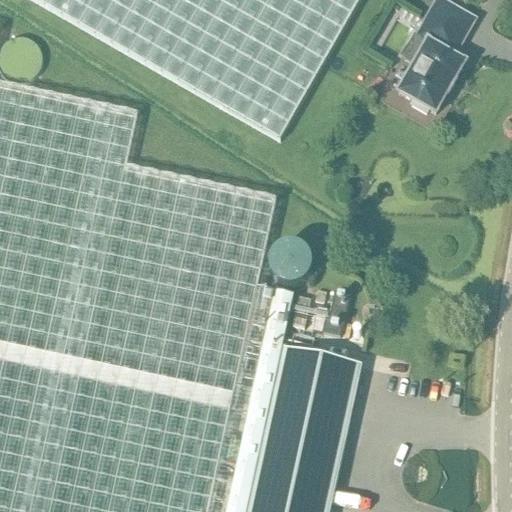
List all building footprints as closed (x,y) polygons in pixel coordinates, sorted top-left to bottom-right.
[(28,0),(280,143),(362,0),(439,0),(418,38),(428,44),(399,95),(436,116),(447,97),(448,97),(455,85),(454,85),(465,65),(451,57),(472,20),(447,6),(450,0),(28,0)] [(0,511),(331,511),(363,368),(284,351),(296,298),(259,290),(278,201),(128,169),(139,116),(0,85),(0,33),(1,31),(0,30),(0,511)] [(305,253),(304,252),(301,250),(297,248),(295,248),(292,248),(290,248),(288,248),(284,249),(282,249),(279,251),(276,253),(275,255),(274,256),(273,258),(272,259),(271,261),(270,263),(270,265),(269,267),(269,269),(269,270),(269,272),(270,274),(270,276),(271,278),(272,279),(273,281),(274,283),(275,284),(276,285),(280,288),(283,289),(285,290),(288,291),(290,291),(294,291),(296,290),(299,289),(303,287),(304,286),(306,285),(307,284),(308,282),(309,281),(310,279),(311,277),(312,275),(312,274),(312,272),(313,270),(312,268),(312,266),(312,264),(311,262),(310,259),(308,256),(305,253)] [(322,335),(340,339),(349,298),(331,294),(322,335)] [(312,301),(300,299),(294,328),(305,331),(312,301)]
